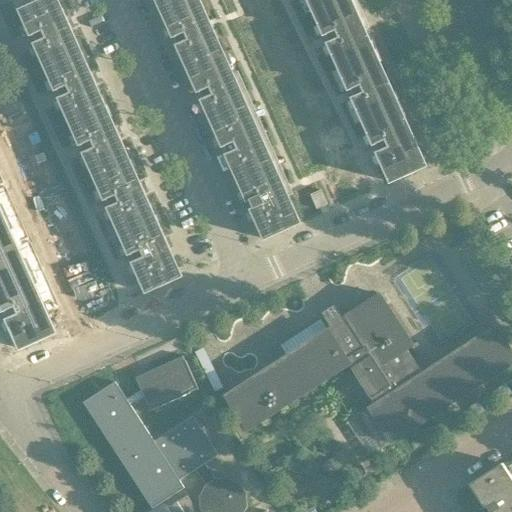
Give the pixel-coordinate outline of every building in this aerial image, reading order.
[(27,25),(32,34),(46,67),(81,51),(58,0),(45,0),(21,11),(27,25)] [(157,0),(164,14),(194,0),(157,0)] [(199,0),(194,0),(164,14),(189,68),(224,53),(199,0)] [(309,0),(315,11),(339,0),(309,0)] [(374,50),(351,0),(339,0),(315,11),(339,65),(374,50)] [(399,105),(374,50),(339,65),(364,121),(399,105)] [(106,106),(81,51),(46,67),(71,122),(106,106)] [(224,53),(189,68),(213,123),(248,107),(224,53)] [(399,105),(364,121),(391,182),(426,166),(399,105)] [(106,106),(71,122),(85,154),(87,158),(95,177),(130,161),(106,106)] [(248,107),(213,123),(238,178),(273,162),(248,107)] [(155,216),(130,161),(95,177),(120,232),(155,216)] [(273,162),(238,178),(265,238),(300,223),(288,194),(273,162)] [(320,190),(310,194),(317,209),(319,208),(325,205),(327,204),(320,190)] [(155,216),(120,232),(147,292),(182,276),(155,216)] [(5,218),(0,220),(0,286),(29,273),(5,218)] [(29,273),(0,286),(0,301),(21,348),(56,332),(43,304),(29,273)] [(423,374),(407,349),(413,345),(381,294),(346,316),(347,318),(345,319),(335,305),(322,313),(332,328),(226,396),(248,430),(350,364),(375,405),(370,408),(392,442),(397,439),(511,364),(511,351),(496,326),(423,374)] [(198,389),(186,361),(185,361),(183,356),(141,374),(143,379),(139,381),(137,378),(136,378),(141,390),(148,404),(150,409),(150,410),(150,411),(190,393),(190,392),(197,389),(197,390),(198,389)] [(218,455),(211,445),(208,441),(209,441),(202,430),(202,431),(193,417),(154,442),(116,382),(84,403),(152,508),(184,488),(179,480),(195,469),(207,487),(202,497),(202,499),(202,509),(204,511),(241,511),(245,506),(244,495),(238,485),(228,480),(216,481),(205,463),(218,455)] [(348,423),(370,457),(392,442),(370,408),(348,423)] [(350,462),(344,453),(342,450),(333,456),(341,468),(350,462)] [(511,511),(511,477),(503,463),(470,484),(485,507),(484,507),(486,511),(511,511)] [(197,511),(188,496),(163,511),(197,511)]
